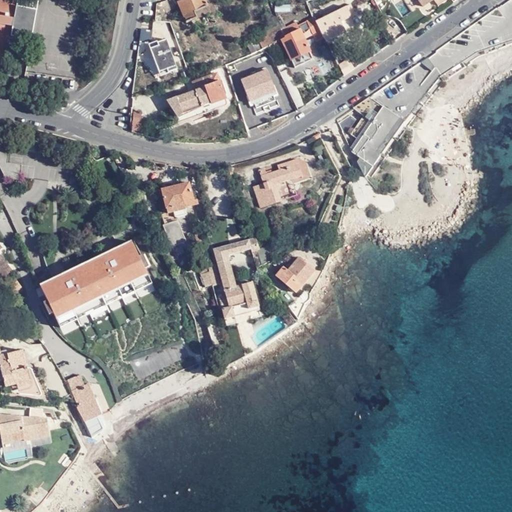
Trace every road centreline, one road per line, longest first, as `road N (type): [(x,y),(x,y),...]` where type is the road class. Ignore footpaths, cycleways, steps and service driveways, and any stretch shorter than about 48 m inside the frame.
road 1 (tertiary): [(480,0),(292,131),(239,152),(181,155),(57,122)]
road 2 (residential): [(57,122),(116,73),(133,0)]
